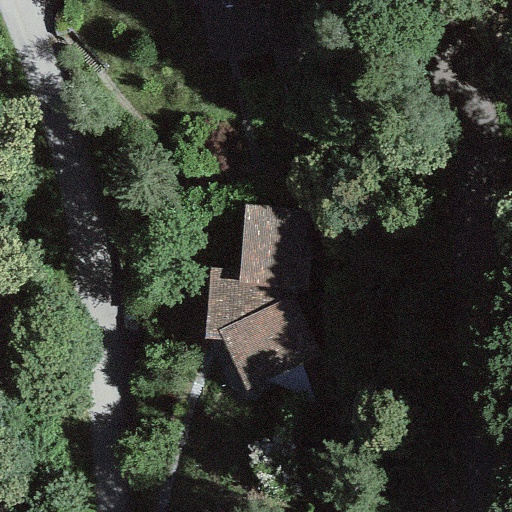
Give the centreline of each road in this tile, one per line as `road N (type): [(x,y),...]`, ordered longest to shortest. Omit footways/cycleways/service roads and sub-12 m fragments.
road 1 (residential): [(21,0),(76,193),(105,354),(108,511)]
road 2 (track): [(485,511),(461,394),(476,172)]
road 3 (track): [(476,172),(428,0)]
